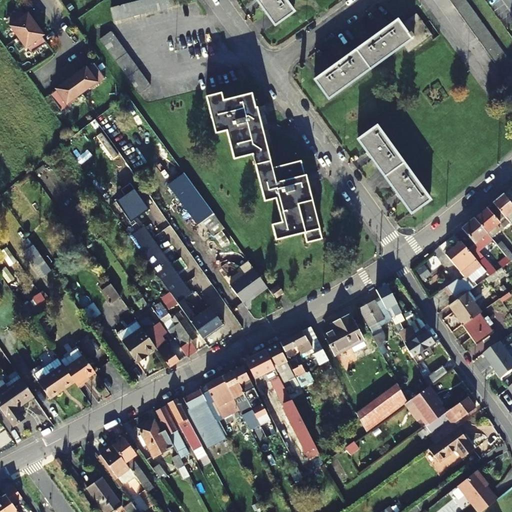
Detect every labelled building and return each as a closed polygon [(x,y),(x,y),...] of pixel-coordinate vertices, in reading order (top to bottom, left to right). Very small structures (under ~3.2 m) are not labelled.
[(152,13),(159,11),(165,10),(172,8),(178,6),(176,0),(146,0),(142,1),(136,3),(130,4),(124,6),(117,7),(111,9),(115,23),(121,21),(127,19),(133,18),(140,16),(146,15),(152,13)] [(286,0),(257,0),(275,25),(295,11),(286,0)] [(511,64),(465,0),(449,0),(509,82),(511,79),(511,64)] [(18,37),(34,26),(31,21),(33,19),(28,12),(26,14),(22,8),(20,10),(7,19),(11,25),(10,26),(18,37)] [(398,20),(315,80),(329,99),(403,45),(409,53),(433,36),(417,14),(402,25),(400,22),(398,20)] [(37,30),(34,26),(18,37),(26,49),(28,48),(33,54),(46,44),(47,43),(43,37),(45,35),(40,29),(37,30)] [(115,38),(111,32),(100,40),(104,46),(108,51),(112,56),(116,62),(119,67),(124,73),(127,78),(131,84),(135,89),(139,94),(151,86),(146,81),(143,76),(139,70),(135,65),(131,59),(127,54),(123,48),(119,43),(115,38)] [(86,66),(70,78),(82,93),(89,88),(90,89),(105,78),(94,64),(94,63),(87,68),(86,66)] [(74,99),(82,93),(70,78),(55,89),(56,91),(50,95),(50,96),(61,111),(75,100),(74,99)] [(252,93),(223,100),(221,93),(206,97),(216,134),(227,131),(234,160),(252,155),(265,202),(276,199),(282,223),(272,226),(276,241),(304,233),(307,244),(322,240),(313,201),(311,201),(305,175),(276,182),(257,107),(256,108),(252,93)] [(377,126),(358,140),(411,213),(430,199),(377,126)] [(215,237),(225,230),(185,174),(169,186),(198,226),(204,222),(209,229),(213,236),(215,237)] [(511,204),(503,194),(493,203),(505,218),(511,225),(511,204)] [(499,223),(505,218),(493,203),(487,208),(474,218),(491,239),(500,232),(496,228),(500,224),(499,223)] [(462,228),(475,244),(468,250),(481,265),(490,277),(494,274),(496,273),(479,252),(493,241),(491,239),(474,218),(462,228)] [(191,294),(144,228),(131,238),(170,292),(177,303),(203,340),(223,325),(210,307),(196,317),(183,299),(191,294)] [(454,303),(469,291),(474,288),(467,281),(470,278),(468,276),(481,265),(468,250),(461,242),(446,255),(464,276),(459,281),(457,279),(444,290),(454,303)] [(511,255),(501,242),(497,246),(506,257),(511,262),(511,261),(511,255)] [(23,252),(40,276),(48,270),(32,247),(23,252)] [(423,281),(444,266),(435,254),(414,270),(423,281)] [(502,268),(511,262),(506,257),(498,263),(502,268)] [(230,286),(243,304),(266,286),(254,269),(230,286)] [(230,284),(243,275),(241,271),(227,280),(230,284)] [(490,277),(486,280),(489,285),(498,278),(494,274),(490,277)] [(98,286),(102,291),(111,284),(107,279),(98,286)] [(120,297),(111,284),(102,291),(111,304),(120,297)] [(396,320),(394,317),(401,313),(386,284),(376,290),(381,300),(392,320),(393,322),(396,320)] [(271,291),(276,298),(284,293),(278,286),(271,291)] [(449,306),(463,326),(479,314),(481,313),(471,299),(474,297),(469,291),(454,303),(449,306)] [(170,292),(161,298),(169,309),(177,303),(170,292)] [(42,295),(22,302),(27,316),(46,309),(42,295)] [(372,336),(382,356),(387,353),(383,345),(388,343),(377,322),(383,320),(385,324),(392,320),(381,300),(375,303),(374,301),(360,309),(374,335),(372,336)] [(154,311),(187,357),(196,352),(189,342),(171,318),(160,303),(151,308),(154,311)] [(171,318),(189,342),(197,337),(179,313),(171,318)] [(404,320),(401,313),(394,317),(396,320),(393,322),(394,325),(404,320)] [(487,316),(483,320),(479,314),(463,326),(477,345),(493,334),(489,328),(493,325),(487,316)] [(338,322),(340,326),(325,335),(335,355),(363,341),(350,316),(338,322)] [(145,355),(156,348),(145,332),(138,322),(120,334),(124,342),(123,343),(138,364),(147,357),(145,355)] [(159,322),(145,332),(156,348),(170,367),(179,361),(162,337),(166,333),(159,322)] [(404,343),(415,333),(411,326),(398,333),(404,343)] [(314,355),(319,365),(328,361),(311,327),(280,343),(288,358),(296,354),(296,353),(299,352),(301,355),(312,349),(315,354),(314,355)] [(435,343),(427,331),(405,345),(412,358),(435,343)] [(511,357),(501,342),(483,354),(501,379),(511,371),(511,357)] [(284,372),(289,380),(295,377),(277,344),(265,350),(278,375),(284,372)] [(84,383),(83,381),(95,373),(79,348),(60,361),(63,365),(75,382),(78,387),(84,383)] [(318,454),(278,375),(265,350),(245,361),(255,380),(264,375),(267,382),(271,380),(284,405),(284,411),(309,459),(318,454)] [(295,358),(288,362),(297,378),(305,373),(301,364),(299,365),(295,358)] [(39,382),(50,399),(75,382),(63,365),(39,382)] [(232,372),(259,425),(260,425),(270,420),(243,367),(232,372)] [(424,381),(427,387),(429,386),(447,372),(442,367),(424,381)] [(222,377),(239,409),(250,431),(259,425),(232,372),(222,377)] [(9,389),(0,394),(0,405),(14,425),(23,418),(14,406),(19,403),(20,405),(34,396),(21,376),(10,383),(13,386),(9,389)] [(205,386),(206,387),(201,390),(210,408),(215,405),(222,417),(239,409),(222,377),(205,386)] [(0,381),(0,394),(9,389),(3,379),(0,381)] [(356,413),(366,432),(402,406),(407,402),(397,384),(356,413)] [(427,387),(412,399),(424,416),(421,418),(427,426),(446,413),(434,396),(435,395),(429,386),(427,387)] [(200,414),(206,425),(216,420),(210,408),(201,390),(184,398),(194,417),(200,414)] [(418,433),(422,439),(430,432),(447,420),(451,426),(475,408),(467,397),(446,413),(427,426),(421,431),(418,433)] [(200,442),(191,425),(177,399),(169,404),(191,447),(193,447),(195,450),(202,447),(200,442)] [(156,412),(165,430),(173,445),(182,441),(165,408),(156,412)] [(173,445),(165,430),(161,433),(154,420),(138,428),(141,435),(139,437),(143,446),(146,445),(153,457),(174,447),(173,445)] [(191,425),(200,442),(210,437),(205,426),(200,429),(197,422),(191,425)] [(457,427),(437,442),(428,449),(438,462),(455,449),(457,451),(463,458),(473,449),(467,441),(457,427)] [(136,454),(124,438),(113,446),(129,467),(134,474),(144,488),(147,492),(153,488),(131,458),(136,454)] [(353,441),(345,448),(349,454),(358,448),(353,441)] [(98,456),(114,478),(117,476),(120,481),(124,482),(134,474),(129,467),(113,446),(98,456)] [(173,458),(179,469),(184,466),(178,455),(173,458)] [(184,466),(179,469),(183,478),(189,475),(184,466)] [(484,479),(486,478),(478,468),(458,483),(479,511),(496,498),(498,497),(489,486),(484,479)] [(293,479),(296,483),(302,478),(300,475),(293,479)] [(104,511),(113,511),(122,506),(101,478),(87,488),(104,511)] [(0,499),(0,504),(5,511),(17,511),(13,505),(19,501),(23,498),(15,486),(5,493),(6,495),(0,499)] [(147,492),(144,488),(138,493),(141,498),(147,493),(147,492)] [(155,504),(160,511),(170,511),(161,499),(155,504)] [(123,508),(126,511),(138,511),(131,502),(123,508)]
